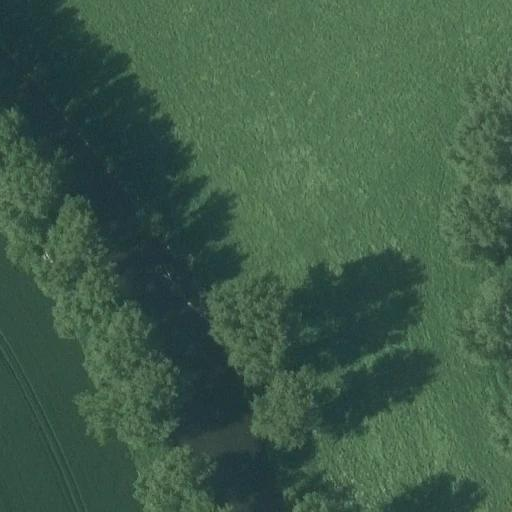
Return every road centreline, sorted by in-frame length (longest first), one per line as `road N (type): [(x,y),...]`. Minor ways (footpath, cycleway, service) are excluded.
road 1 (track): [(0,21),(67,85),(220,286),(249,335),(319,511)]
road 2 (track): [(0,205),(73,317),(155,511)]
